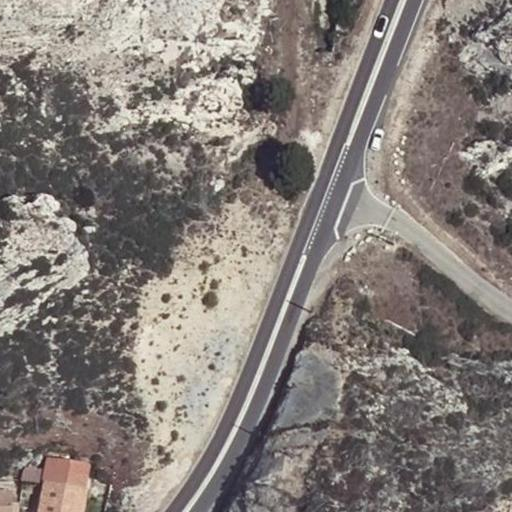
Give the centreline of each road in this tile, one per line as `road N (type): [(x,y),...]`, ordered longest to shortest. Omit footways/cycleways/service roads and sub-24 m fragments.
road 1 (secondary): [(335,177),(228,441),(187,511)]
road 2 (residential): [(511,301),(335,177)]
road 3 (secondary): [(406,0),(335,177)]
